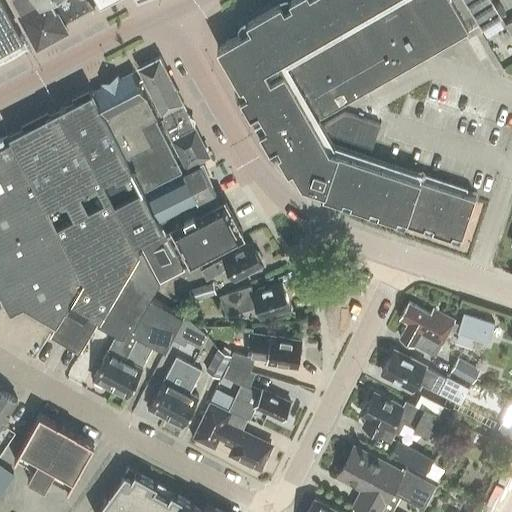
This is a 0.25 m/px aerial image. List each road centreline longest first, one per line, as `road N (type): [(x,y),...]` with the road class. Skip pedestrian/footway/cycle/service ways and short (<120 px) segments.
road 1 (unclassified): [(401,257),(325,228),(285,201),(265,179),(173,10)]
road 2 (residential): [(0,357),(127,437),(268,511)]
road 3 (residential): [(268,511),(362,335)]
road 4 (residential): [(0,98),(173,10)]
